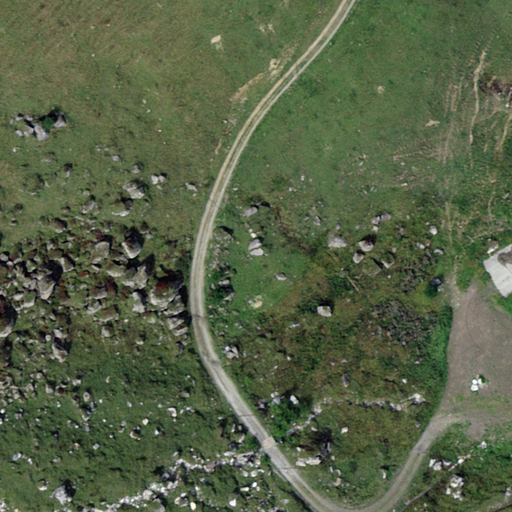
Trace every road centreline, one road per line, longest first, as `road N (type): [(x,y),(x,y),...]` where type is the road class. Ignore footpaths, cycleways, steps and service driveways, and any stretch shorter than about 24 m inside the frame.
road 1 (track): [(263,440),(205,349),(195,286),(199,249),(232,156),(350,35),(362,0)]
road 2 (track): [(375,511),(436,423),(454,410),(511,415)]
